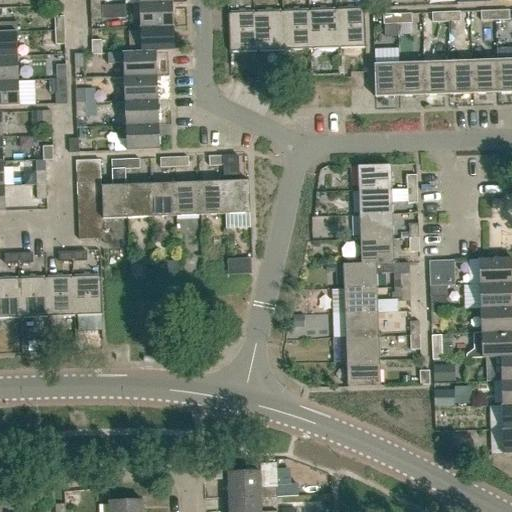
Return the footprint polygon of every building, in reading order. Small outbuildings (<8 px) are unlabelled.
[(140,28),(173,27),(172,3),(139,4),(140,28)] [(100,6),(90,7),(91,21),(101,20),(100,6)] [(336,10),(337,48),(365,47),(364,9),(336,10)] [(311,49),(337,48),(336,10),(309,11),(311,49)] [(284,50),(311,49),(309,11),(282,12),(284,50)] [(257,51),(284,50),(282,12),(256,13),(257,51)] [(481,22),(495,22),(495,12),(481,13),(481,22)] [(495,12),(495,22),(509,21),(509,12),(495,12)] [(229,52),(257,51),(256,13),(228,14),(229,52)] [(446,14),(447,23),(460,23),(460,13),(446,14)] [(432,14),(433,24),(447,23),(446,14),(432,14)] [(384,25),(398,25),(397,15),(383,16),(384,25)] [(397,15),(398,25),(412,24),(411,15),(397,15)] [(55,31),(65,31),(64,17),(55,17),(55,31)] [(0,33),(17,32),(16,23),(0,23),(0,33)] [(156,53),(174,53),(173,27),(140,28),(141,53),(156,53)] [(65,31),(55,31),(56,45),(65,45),(65,31)] [(0,58),(18,58),(17,32),(0,33),(0,58)] [(92,55),(102,55),(101,41),(92,42),(92,55)] [(157,77),(156,53),(141,53),(108,54),(108,65),(115,64),(115,63),(124,63),(124,78),(157,77)] [(75,69),(84,69),(84,55),(74,55),(75,69)] [(0,82),(19,82),(18,58),(0,58),(0,82)] [(498,94),(511,93),(511,60),(497,61),(498,94)] [(474,95),(498,94),(497,61),(472,62),(474,95)] [(449,96),(474,95),(472,62),(448,63),(449,96)] [(425,96),(449,96),(448,63),(424,64),(425,96)] [(376,98),(401,97),(400,64),(375,65),(376,98)] [(401,97),(425,96),(424,64),(400,64),(401,97)] [(57,80),(66,80),(66,66),(56,66),(57,80)] [(125,102),(158,101),(157,77),(124,78),(125,102)] [(67,105),(67,93),(66,80),(57,80),(57,94),(55,94),(56,106),(67,105)] [(19,82),(0,82),(0,107),(19,107),(19,82)] [(85,90),(75,91),(76,105),(85,104),(85,90)] [(126,127),(159,126),(158,101),(125,102),(126,127)] [(76,119),(86,118),(85,104),(76,105),(76,119)] [(40,112),(41,126),(51,126),(50,112),(40,112)] [(159,126),(126,127),(127,152),(160,151),(159,126)] [(69,154),(76,153),(79,153),(78,140),(69,140),(69,154)] [(43,161),(45,161),(52,161),(52,147),(42,147),(43,161)] [(224,182),(225,215),(250,214),(249,181),(239,182),(238,156),(222,156),(222,157),(223,166),(223,182),(224,182)] [(209,167),(223,166),(222,157),(209,157),(209,167)] [(160,168),(174,168),(174,158),(160,159),(160,168)] [(174,158),(174,168),(189,167),(188,158),(174,158)] [(125,160),(126,169),(140,169),(140,159),(125,160)] [(76,173),(100,172),(100,160),(76,161),(76,173)] [(125,169),(126,169),(125,160),(112,160),(112,186),(101,187),(101,195),(102,206),(102,217),(102,219),(128,219),(126,186),(125,186),(125,169)] [(358,192),(391,191),(390,166),(357,167),(358,192)] [(37,186),(47,186),(46,172),(37,172),(37,186)] [(77,184),(101,183),(100,172),(76,173),(77,184)] [(407,190),(417,190),(416,176),(407,177),(407,190)] [(201,216),(225,215),(224,182),(223,182),(199,183),(201,216)] [(101,195),(101,187),(101,183),(77,184),(77,196),(101,195)] [(176,217),(201,216),(199,183),(175,184),(176,217)] [(152,218),(176,217),(175,184),(151,185),(152,218)] [(128,219),(152,218),(151,185),(126,186),(128,219)] [(47,186),(37,186),(38,200),(48,200),(47,186)] [(417,190),(407,190),(408,204),(417,204),(417,190)] [(359,216),(392,215),(391,191),(358,192),(359,216)] [(78,207),(102,206),(101,195),(77,196),(78,207)] [(78,218),(102,217),(102,206),(78,207),(78,218)] [(360,241),(393,240),(392,215),(359,216),(360,241)] [(102,228),(102,219),(102,217),(78,218),(78,229),(102,228)] [(409,239),(419,239),(418,225),(409,225),(409,239)] [(102,228),(78,229),(79,241),(103,240),(102,228)] [(419,239),(409,239),(410,253),(419,253),(419,239)] [(376,265),(394,264),(393,240),(360,241),(361,264),(361,265),(376,265)] [(59,263),(72,263),(72,252),(58,253),(59,263)] [(72,252),(72,263),(86,262),(86,252),(72,252)] [(18,255),(19,265),(33,264),(32,254),(18,255)] [(5,265),(19,265),(18,255),(4,255),(5,265)] [(228,275),(251,274),(251,259),(228,260),(228,275)] [(479,285),(511,284),(511,276),(511,259),(479,261),(479,285)] [(430,287),(455,286),(454,261),(429,262),(430,287)] [(344,290),(377,289),(376,274),(393,273),(394,264),(376,265),(361,265),(361,264),(343,265),(344,290)] [(400,289),(410,288),(409,274),(399,275),(400,288),(400,289)] [(100,277),(72,278),(73,316),(76,316),(77,332),(101,331),(100,315),(101,315),(100,277)] [(47,317),(73,316),(72,278),(45,279),(47,317)] [(20,318),(47,317),(45,279),(19,280),(20,318)] [(0,318),(20,318),(19,280),(0,280),(0,318)] [(480,310),(511,308),(511,284),(479,285),(480,310)] [(392,303),(411,302),(410,288),(400,289),(400,288),(394,288),(394,293),(392,293),(392,303)] [(377,289),(344,290),(344,314),(378,313),(377,289)] [(431,311),(441,311),(440,298),(430,298),(431,311)] [(481,334),(511,332),(511,308),(480,310),(481,334)] [(441,311),(431,311),(432,326),(442,326),(441,311)] [(379,338),(378,313),(344,314),(345,339),(379,338)] [(410,337),(420,336),(419,322),(409,323),(410,337)] [(511,357),(511,332),(481,334),(474,334),(474,350),(466,355),(466,359),(500,358),(511,357)] [(420,336),(410,337),(410,351),(420,350),(420,336)] [(346,363),(379,362),(379,338),(345,339),(346,363)] [(443,361),(442,347),(432,347),(433,361),(443,361)] [(501,382),(511,381),(511,357),(500,358),(501,382)] [(379,362),(346,363),(347,388),(380,387),(379,362)] [(420,386),(429,386),(429,371),(420,371),(420,386)] [(502,406),(511,405),(511,381),(501,382),(502,406)] [(502,431),(511,430),(511,405),(502,406),(502,431)] [(511,430),(502,431),(503,456),(511,455),(511,430)] [(260,497),(261,498),(277,497),(276,487),(260,488),(260,472),(227,473),(228,498),(260,497)] [(261,511),(261,498),(260,497),(228,498),(228,511),(277,511),(261,511)] [(108,511),(143,511),(143,501),(108,502),(108,511)]
